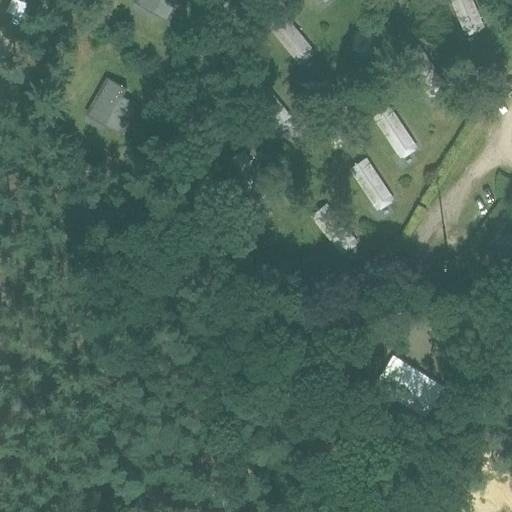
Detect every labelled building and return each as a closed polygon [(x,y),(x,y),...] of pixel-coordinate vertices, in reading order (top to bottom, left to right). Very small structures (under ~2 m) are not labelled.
[(136,0),(135,3),(167,21),(179,0),(136,0)] [(474,0),(450,0),(461,24),(481,17),(474,0)] [(24,44),(35,24),(14,12),(2,32),(24,44)] [(284,13),(268,27),(296,61),(313,49),(284,13)] [(419,44),(402,55),(430,97),(447,85),(419,44)] [(127,90),(108,79),(87,116),(118,134),(135,104),(123,97),(127,90)] [(265,82),(247,95),(276,132),(293,118),(265,82)] [(392,106),(374,117),(398,153),(415,142),(392,106)] [(246,151),(227,162),(249,199),(267,188),(246,151)] [(367,159),(350,170),(374,206),(391,194),(367,159)] [(327,204),(311,217),(338,250),(354,237),(327,204)] [(399,308),(391,309),(394,327),(402,325),(399,308)] [(0,354),(11,357),(15,336),(0,332),(0,354)]
